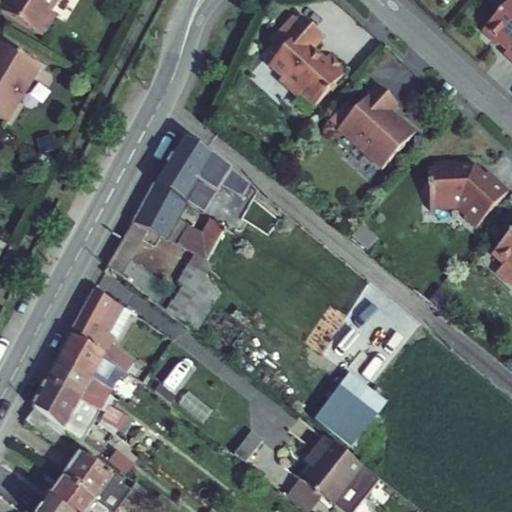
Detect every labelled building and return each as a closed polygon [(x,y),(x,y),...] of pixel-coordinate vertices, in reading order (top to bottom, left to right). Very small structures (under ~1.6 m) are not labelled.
[(57,0),(7,0),(0,12),(42,37),(55,16),(50,12),(57,0)] [(505,54),(511,60),(511,0),(482,32),(498,46),(500,44),(508,52),(505,54)] [(301,95),(314,108),(342,77),(340,75),(344,70),(329,56),(323,62),(311,52),(324,38),(301,18),(297,22),(294,18),(286,28),(289,31),(282,39),(268,53),(276,59),(269,66),(283,78),(279,82),(297,98),(301,95)] [(40,68),(0,43),(0,119),(7,124),(40,68)] [(337,132),(381,171),(415,134),(398,119),(396,120),(389,114),(396,106),(377,88),(356,111),(338,131),(337,132)] [(328,122),(338,131),(356,111),(346,102),(328,122)] [(148,231),(168,242),(178,224),(186,208),(204,216),(221,188),(242,201),(250,186),(183,138),(154,185),(129,233),(142,241),(148,231)] [(477,227),(508,193),(487,174),(485,177),(473,166),(470,169),(456,170),(456,167),(456,165),(433,166),(433,172),(427,172),(430,209),(459,207),(468,215),(466,217),(477,227)] [(466,217),(464,219),(475,229),(477,227),(466,217)] [(178,224),(168,242),(193,256),(207,263),(226,230),(211,222),(203,236),(178,224)] [(511,231),(492,254),(504,265),(497,272),(511,286),(511,231)] [(132,258),(142,241),(129,233),(119,250),(132,258)] [(132,258),(119,250),(108,268),(120,277),(132,258)] [(177,284),(182,287),(167,312),(197,332),(220,296),(206,277),(212,267),(207,263),(193,256),(177,284)] [(110,347),(115,339),(108,335),(122,309),(94,293),(70,338),(105,357),(126,374),(133,365),(110,347)] [(108,335),(115,339),(117,340),(131,314),(122,309),(108,335)] [(105,357),(70,338),(58,359),(113,391),(121,378),(126,381),(129,376),(126,374),(105,357)] [(113,391),(58,359),(46,380),(100,413),(106,416),(100,425),(114,436),(117,431),(125,435),(133,421),(110,408),(114,400),(110,396),(113,391)] [(186,362),(170,383),(187,396),(203,374),(186,362)] [(149,376),(133,365),(126,374),(129,376),(142,386),(149,376)] [(328,406),(364,435),(377,418),(371,413),(382,400),(351,375),(328,406)] [(31,407),(34,409),(64,431),(82,444),(86,438),(95,421),(100,425),(106,416),(100,413),(46,380),(31,407)] [(364,435),(328,406),(315,422),(351,451),(364,435)] [(34,409),(25,422),(54,444),(64,431),(34,409)] [(251,434),(234,456),(246,465),(263,443),(251,434)] [(86,438),(82,444),(98,457),(104,449),(86,438)] [(353,511),(378,481),(325,440),(305,465),(310,469),(301,481),(323,499),(339,511),(353,511)] [(81,456),(63,481),(105,511),(116,511),(127,498),(145,511),(146,511),(155,500),(136,485),(131,492),(81,456)] [(105,511),(63,481),(48,503),(60,511),(105,511)] [(301,481),(288,498),(305,511),(313,511),(323,499),(301,481)] [(161,495),(157,501),(171,511),(180,511),(181,511),(161,495)] [(60,511),(48,503),(41,511),(60,511)]
